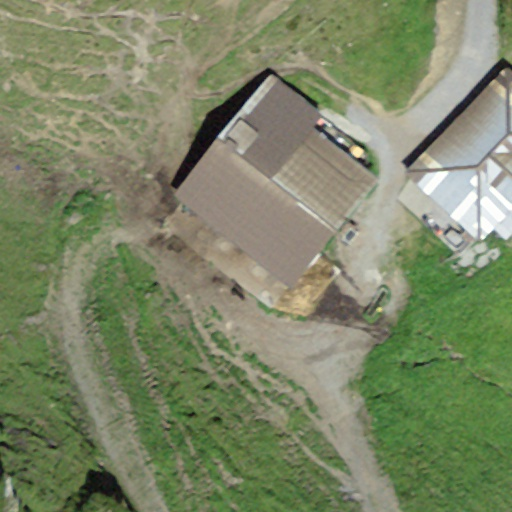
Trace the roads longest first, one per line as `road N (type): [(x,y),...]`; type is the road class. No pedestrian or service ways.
road 1 (track): [(339,407),(143,232),(100,233),(76,285),(108,425),(145,511)]
road 2 (track): [(404,140),(339,407)]
road 3 (track): [(488,0),(478,66),(404,140)]
